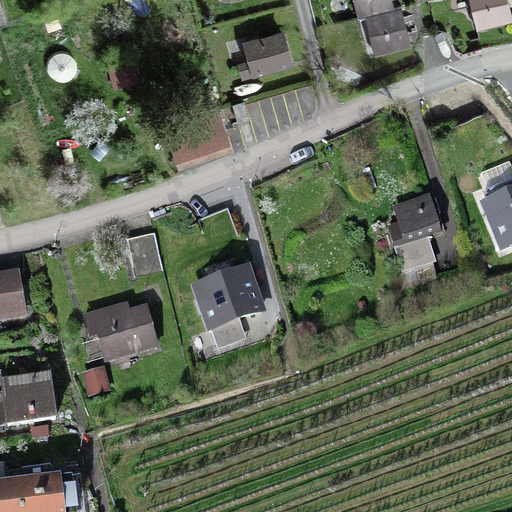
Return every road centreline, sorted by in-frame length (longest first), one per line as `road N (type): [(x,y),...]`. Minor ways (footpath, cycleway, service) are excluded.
road 1 (residential): [(0,242),(121,209),(332,124)]
road 2 (residential): [(332,124),(408,90),(511,59)]
road 3 (residential): [(301,0),(332,124)]
